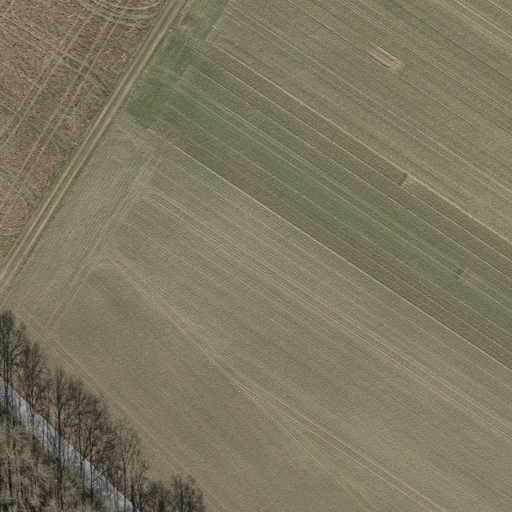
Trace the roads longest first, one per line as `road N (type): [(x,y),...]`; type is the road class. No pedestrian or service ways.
road 1 (track): [(0,287),(180,0)]
road 2 (residential): [(0,388),(126,511)]
